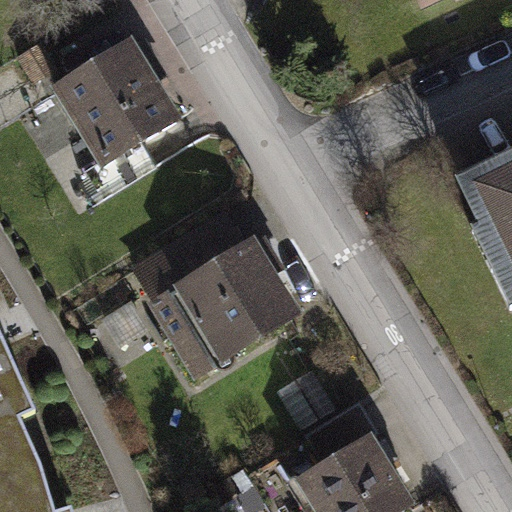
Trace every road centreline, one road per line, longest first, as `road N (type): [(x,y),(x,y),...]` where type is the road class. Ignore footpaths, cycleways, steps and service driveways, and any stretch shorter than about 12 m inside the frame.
road 1 (residential): [(296,155),(511,507)]
road 2 (residential): [(296,155),(511,60)]
road 3 (residential): [(201,0),(296,155)]
